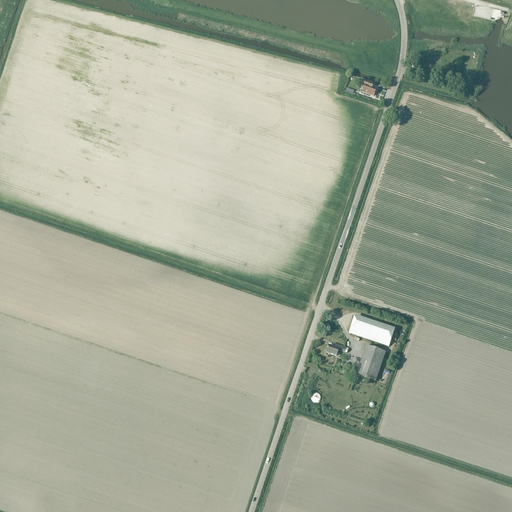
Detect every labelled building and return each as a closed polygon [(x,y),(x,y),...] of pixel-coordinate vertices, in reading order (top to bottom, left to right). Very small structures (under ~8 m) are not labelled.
[(425,77),(428,71),(415,67),(413,71),(413,70),(411,75),(418,78),(419,75),(425,77)] [(362,93),(373,98),(376,89),(372,87),(373,85),(363,81),(361,87),(363,88),(362,93)] [(388,347),(394,331),(354,318),(349,334),(388,347)] [(347,354),(349,350),(333,344),(332,347),(328,346),(325,353),(336,356),(338,351),(344,353),(347,354)] [(366,346),(356,375),(376,382),(385,353),(366,346)] [(385,384),(389,372),(384,371),(380,382),(385,384)]
